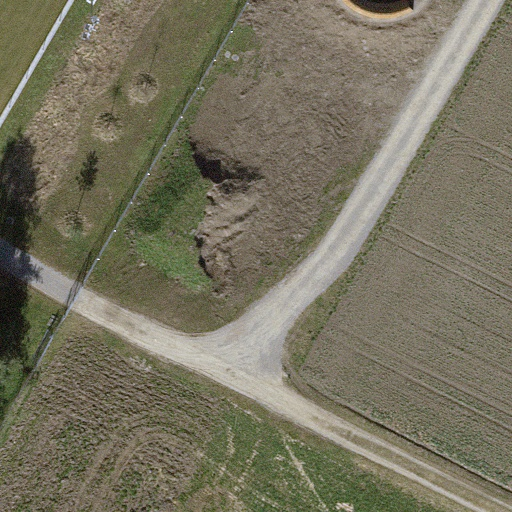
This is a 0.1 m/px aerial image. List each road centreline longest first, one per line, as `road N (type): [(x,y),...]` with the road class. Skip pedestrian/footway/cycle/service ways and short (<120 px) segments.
road 1 (track): [(0,265),(495,511)]
road 2 (track): [(483,0),(255,393)]
